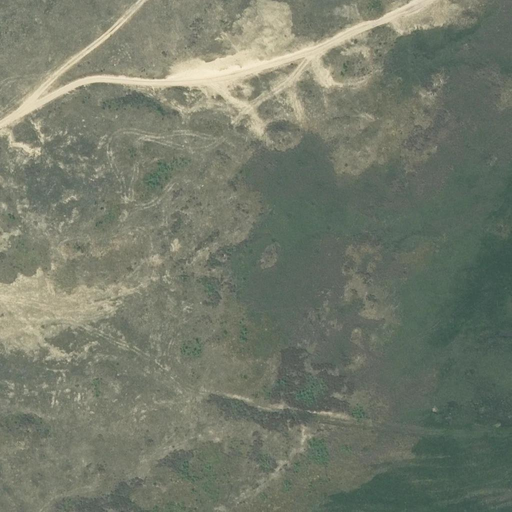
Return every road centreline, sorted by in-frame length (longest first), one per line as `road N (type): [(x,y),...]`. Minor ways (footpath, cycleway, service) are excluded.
road 1 (track): [(0,125),(87,81),(209,81),(257,69),(424,0)]
road 2 (track): [(22,110),(143,0)]
